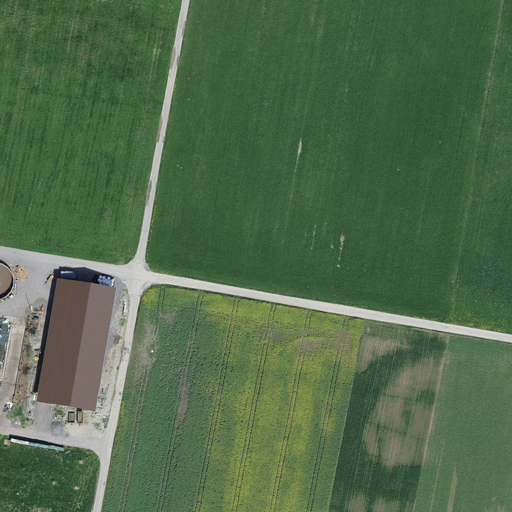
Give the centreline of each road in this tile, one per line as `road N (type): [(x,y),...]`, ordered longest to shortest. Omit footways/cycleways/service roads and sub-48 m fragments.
road 1 (track): [(187,0),(98,511)]
road 2 (track): [(511,337),(138,273)]
road 3 (unclassified): [(138,273),(0,249)]
